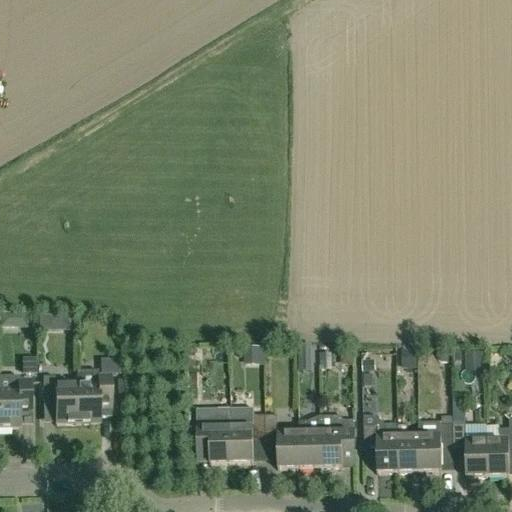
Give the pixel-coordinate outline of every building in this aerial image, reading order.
[(1,327),(12,327),(12,314),(1,314),(1,327)] [(312,375),(311,351),(311,347),(299,347),(299,375),(312,375)] [(263,366),(264,351),(244,350),(244,366),(263,366)] [(416,355),(401,355),(401,370),(416,370),(416,355)] [(466,355),(467,374),(482,374),(481,355),(466,355)] [(331,365),(331,356),(319,356),(319,365),(331,365)] [(363,363),(363,374),(374,374),(374,363),(363,363)] [(75,389),(75,427),(99,427),(98,420),(110,419),(109,377),(98,378),(98,373),(76,374),(77,389),(75,389)] [(197,390),(197,376),(188,376),(188,390),(197,390)] [(0,379),(0,431),(19,431),(19,428),(31,428),(31,382),(19,382),(19,379),(0,379)] [(55,428),(75,427),(75,389),(55,389),(55,380),(43,380),(43,403),(54,403),(55,428)] [(231,467),(253,467),(253,446),(264,446),(264,418),(263,411),(231,412),(231,428),(230,428),(231,467)] [(452,419),(453,452),(465,451),(466,481),(486,480),(486,441),(464,442),(464,427),(462,427),(461,412),(454,411),(453,419),(452,419)] [(231,467),(230,428),(231,428),(231,412),(196,412),(197,444),(209,443),(210,467),(231,467)] [(277,445),(278,473),(299,473),(299,434),(278,434),(277,418),(264,418),(264,446),(277,445)] [(320,433),(319,433),(320,472),(342,472),(342,448),(354,447),(354,423),(343,424),(343,419),(320,420),(320,433)] [(377,477),(398,476),(397,437),(385,438),(385,428),(376,419),(363,419),(364,453),(377,452),(377,477)] [(453,452),(452,419),(442,419),(442,427),(440,427),(440,426),(419,427),(419,437),(420,476),(442,475),(441,452),(453,452)] [(486,441),(486,480),(510,480),(509,455),(511,455),(511,423),(510,423),(510,431),(498,431),(498,441),(486,441)] [(320,472),(319,433),(308,434),(308,424),(298,424),(299,434),(299,473),(320,472)] [(420,476),(419,437),(408,437),(407,428),(397,428),(397,437),(398,476),(420,476)]
